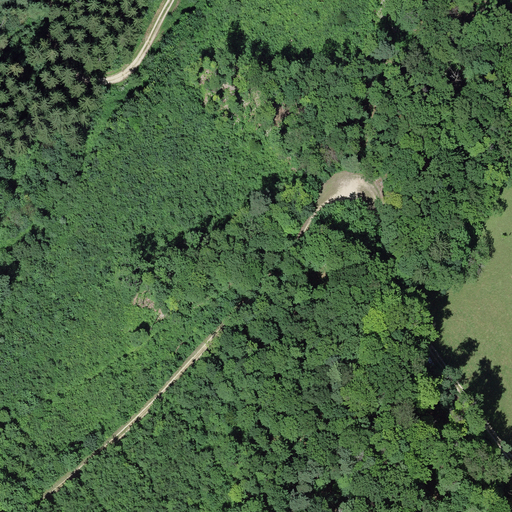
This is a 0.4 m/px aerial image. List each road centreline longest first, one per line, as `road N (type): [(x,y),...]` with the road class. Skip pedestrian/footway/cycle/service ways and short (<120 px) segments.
road 1 (track): [(511,460),(439,362),(409,309),(375,212),(353,192),(332,198),(245,308),(120,434),(28,511)]
road 2 (track): [(305,229),(121,361),(0,428)]
road 3 (track): [(52,0),(58,67),(86,81),(109,81),(136,66),(169,0)]
road 4 (track): [(353,192),(362,143),(400,52),(440,0)]
